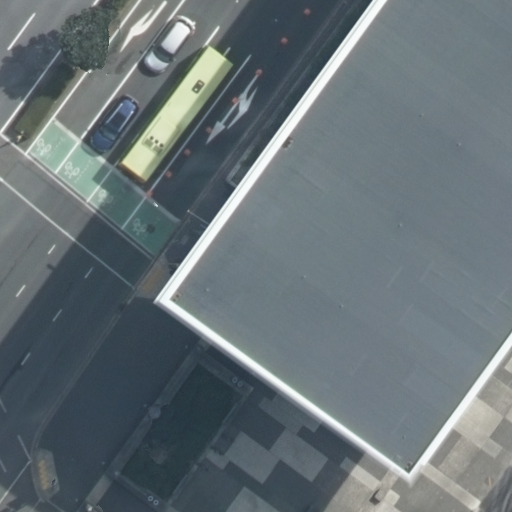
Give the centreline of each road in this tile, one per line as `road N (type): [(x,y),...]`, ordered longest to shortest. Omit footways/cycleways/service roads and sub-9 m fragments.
road 1 (primary): [(229,0),(0,320)]
road 2 (residential): [(511,381),(417,511)]
